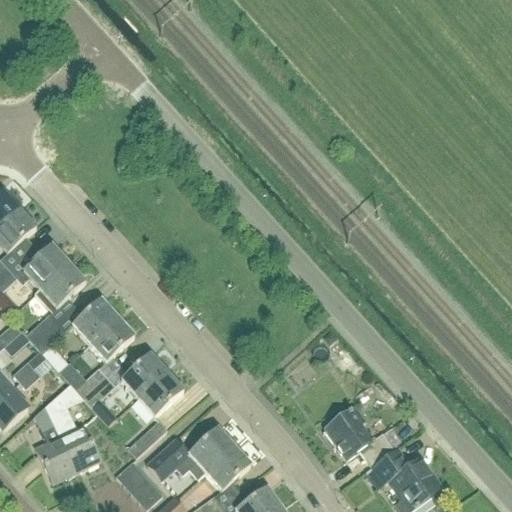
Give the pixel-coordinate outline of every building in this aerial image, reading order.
[(0,232),(19,215),(3,198),(0,199),(0,232)] [(19,215),(0,232),(0,254),(6,261),(35,234),(19,215)] [(38,297),(68,270),(52,252),(22,279),(38,297)] [(68,270),(38,297),(34,301),(51,319),(85,289),(68,270)] [(8,275),(0,281),(0,298),(3,295),(16,284),(8,275)] [(19,313),(3,295),(0,298),(0,313),(8,323),(19,313)] [(87,351),(117,324),(100,306),(71,333),(87,351)] [(29,346),(33,351),(57,329),(49,320),(25,341),(29,346)] [(117,324),(87,351),(103,369),(133,342),(117,324)] [(39,357),(42,360),(65,338),(57,329),(33,351),(39,357)] [(20,338),(19,338),(12,330),(0,340),(0,356),(10,348),(10,347),(20,338)] [(18,356),(29,346),(25,341),(25,342),(20,337),(19,338),(20,338),(10,347),(10,348),(18,356)] [(39,357),(38,358),(28,367),(11,382),(18,389),(33,375),(45,365),(41,360),(42,360),(39,357)] [(136,406),(166,379),(149,360),(119,387),(136,406)] [(82,405),(106,384),(98,374),(74,396),(82,405)] [(33,375),(18,389),(25,396),(39,383),(33,375)] [(166,379),(136,406),(153,424),(183,398),(166,379)] [(99,407),(115,393),(106,384),(82,405),(91,414),(99,407)] [(0,404),(10,396),(0,385),(0,404)] [(44,413),(76,479),(99,468),(82,432),(76,435),(65,415),(82,407),(69,391),(51,407),(44,413)] [(10,396),(0,404),(0,435),(2,438),(27,416),(10,396)] [(99,407),(91,414),(98,422),(106,415),(99,407)] [(370,474),(398,454),(388,441),(385,443),(382,439),(372,446),(361,430),(366,427),(355,412),(336,425),(337,427),(324,437),(345,467),(358,458),(370,474)] [(52,490),(76,479),(44,413),(33,423),(46,449),(35,455),(52,490)] [(157,427),(126,455),(135,465),(166,436),(157,427)] [(174,447),(146,473),(160,489),(174,475),(181,482),(187,477),(196,487),(233,454),(232,452),(235,450),(227,442),(224,445),(216,436),(187,462),(174,447)] [(233,454),(203,480),(220,498),(249,472),(233,454)] [(398,454),(370,474),(371,475),(364,480),(375,496),(382,491),(392,484),(403,499),(399,503),(405,511),(418,511),(428,505),(427,503),(439,494),(418,464),(409,470),(398,454)] [(123,492),(139,477),(131,468),(114,482),(123,492)] [(130,500),(146,485),(139,477),(123,492),(130,500)] [(138,509),(154,494),(146,485),(130,500),(138,509)] [(154,494),(138,509),(141,511),(149,511),(161,502),(154,494)] [(278,511),(266,495),(243,511),(278,511)] [(182,511),(174,502),(163,511),(182,511)] [(220,511),(213,502),(198,511),(220,511)]
